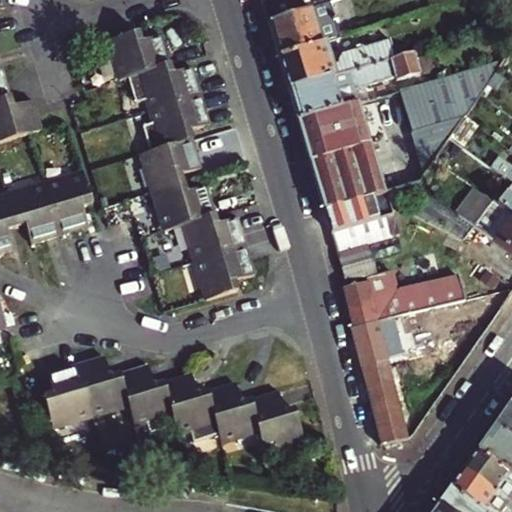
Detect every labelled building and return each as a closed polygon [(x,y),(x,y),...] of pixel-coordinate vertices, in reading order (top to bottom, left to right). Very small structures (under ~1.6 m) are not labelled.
[(0,0),(0,145),(41,134),(32,105),(14,110),(0,59),(0,13),(4,12),(0,0)] [(281,0),(262,6),(279,61),(326,46),(338,42),(328,9),(309,15),(303,0),(281,0)] [(140,34),(109,43),(120,82),(128,79),(136,106),(147,102),(154,126),(142,129),(150,155),(141,158),(163,233),(183,227),(205,304),(236,295),(234,287),(254,281),(237,224),(218,230),(207,192),(187,197),(181,176),(200,170),(190,133),(209,127),(194,73),(175,79),(163,37),(143,43),(140,34)] [(279,61),(288,93),(405,57),(399,40),(390,42),(389,40),(344,54),(341,63),(342,65),(334,68),(326,46),(279,61)] [(288,93),(298,127),(359,108),(367,106),(361,89),(395,78),(395,79),(422,70),(424,75),(448,67),(441,46),(405,57),(288,93)] [(480,70),(401,95),(413,134),(465,119),(480,97),(486,88),(480,70)] [(371,147),(359,108),(298,127),(310,165),(371,147)] [(413,134),(406,137),(419,185),(436,161),(449,143),(465,119),(413,134)] [(385,195),(371,147),(310,165),(324,212),(385,195)] [(496,179),(511,190),(511,169),(506,165),(496,179)] [(0,332),(7,331),(0,308),(0,258),(13,254),(6,233),(28,227),(35,247),(89,231),(82,210),(92,207),(83,178),(0,202),(0,332)] [(331,234),(386,219),(393,217),(387,194),(385,195),(324,212),(331,234)] [(511,200),(507,196),(498,207),(511,217),(511,200)] [(511,217),(498,207),(493,203),(474,228),(507,254),(511,257),(511,217)] [(366,248),(392,241),(386,219),(331,234),(332,240),(360,232),(363,245),(364,248),(366,248)] [(332,240),(336,252),(363,245),(360,232),(332,240)] [(346,286),(366,280),(375,277),(372,266),(366,248),(364,248),(337,256),(346,286)] [(374,311),(367,284),(347,289),(340,291),(351,330),(377,324),(374,311)] [(403,356),(394,319),(377,324),(351,330),(360,367),(387,360),(403,356)] [(397,400),(387,360),(360,367),(371,406),(397,400)] [(304,440),(295,413),(285,416),(280,397),(243,408),(237,388),(206,397),(200,399),(197,390),(193,378),(155,389),(150,371),(111,382),(105,364),(50,380),(56,398),(46,401),(55,430),(131,408),(137,426),(149,423),(152,433),(174,426),(177,433),(189,429),(193,440),(216,433),(220,443),(260,432),(265,451),(304,440)] [(200,399),(206,397),(204,388),(197,390),(200,399)] [(382,449),(407,441),(397,400),(371,406),(382,449)] [(511,409),(509,408),(494,430),(511,442),(511,409)] [(511,442),(494,430),(478,452),(511,475),(511,442)] [(465,471),(511,503),(511,475),(478,452),(465,471)] [(511,511),(511,503),(465,471),(452,489),(484,511),(511,511)] [(484,511),(452,489),(438,508),(443,511),(484,511)]
